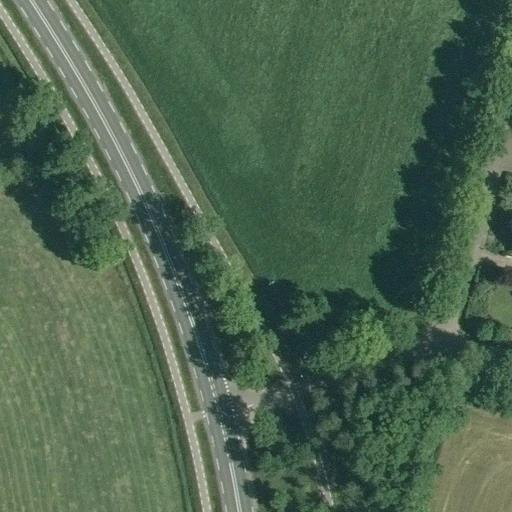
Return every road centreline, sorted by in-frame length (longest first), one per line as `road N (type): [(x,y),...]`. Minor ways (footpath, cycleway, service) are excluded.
road 1 (secondary): [(222,413),(140,184),(31,0)]
road 2 (unclassified): [(437,347),(511,98)]
road 3 (unclassified): [(222,413),(437,347)]
